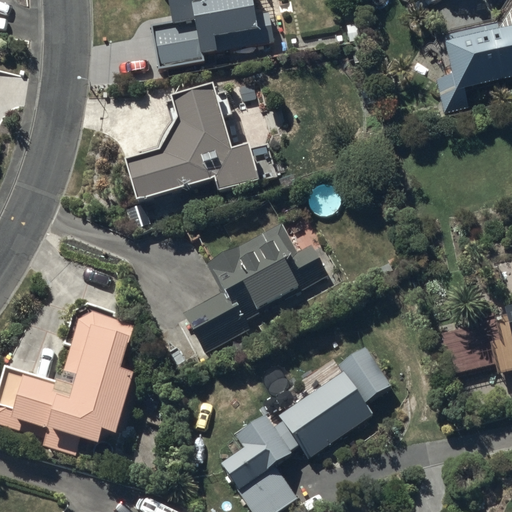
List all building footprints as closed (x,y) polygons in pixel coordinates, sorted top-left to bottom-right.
[(151,31),(159,75),(206,67),(205,61),(275,48),(269,17),(257,19),(253,0),(167,0),(172,27),(151,31)] [(511,16),(503,31),(443,44),(451,81),(436,84),(444,118),(470,112),(466,97),(511,87),(511,16)] [(175,119),(156,151),(138,156),(141,165),(125,169),(137,212),(215,189),(218,200),(260,188),(259,186),(279,180),(269,148),(233,159),(221,120),(231,117),(226,99),(216,102),(214,95),(171,108),(175,119)] [(282,227),(208,267),(224,296),(183,318),(204,357),(258,328),(254,320),(330,280),(314,249),(298,257),(282,227)] [(78,327),(62,386),(4,371),(0,387),(0,430),(46,443),(43,452),(76,461),(79,448),(99,453),(102,440),(116,444),(132,382),(123,380),(136,330),(94,320),(78,327)] [(245,454),(222,470),(249,511),(286,511),(299,504),(276,470),(301,453),(307,464),(373,420),(365,409),(392,391),(366,352),(338,371),(342,378),(279,420),(283,426),(274,433),(266,420),(236,440),(245,454)]
